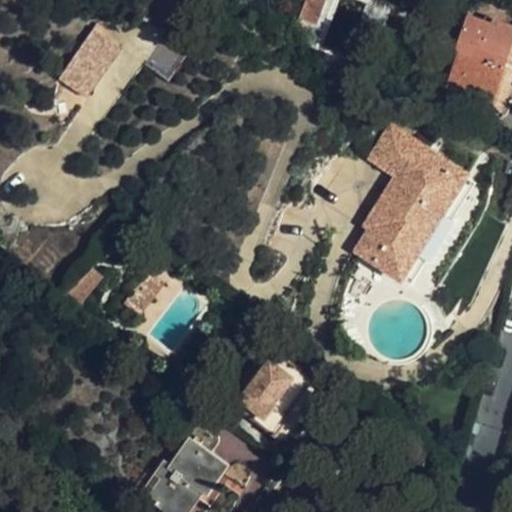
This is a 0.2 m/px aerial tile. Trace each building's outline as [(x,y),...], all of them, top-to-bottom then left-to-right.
[(304,0),(304,4),(299,18),(318,24),(326,0),(304,0)] [(385,4),(373,0),(367,0),(367,3),(348,55),(347,59),(363,65),(371,44),(377,36),(377,25),(385,4)] [(440,2),(434,0),(425,0),(418,21),(431,26),(440,2)] [(294,16),(299,18),(304,4),(298,2),(294,16)] [(511,24),(487,17),(485,23),(467,17),(456,51),(459,52),(446,90),(448,91),(460,95),(493,106),(510,106),(511,100),(511,24)] [(117,44),(94,27),(65,69),(88,86),(117,44)] [(460,95),(448,91),(447,96),(459,100),(460,95)] [(467,176),(392,128),(372,159),(401,176),(370,225),(374,228),(360,250),(402,277),(417,254),(412,251),(439,209),(443,212),(467,176)] [(266,242),(288,256),(315,213),(290,205),(266,242)] [(103,276),(86,263),(65,290),(81,303),(103,276)] [(163,284),(146,272),(123,302),(140,315),(163,284)] [(262,366),(235,403),(289,443),(309,416),(306,414),(326,387),(275,348),(269,357),(262,353),(256,361),(262,366)] [(150,500),(165,511),(177,511),(197,487),(207,494),(231,462),(193,435),(172,463),(164,459),(153,474),(164,482),(150,500)] [(140,492),(150,500),(164,482),(153,474),(140,492)] [(197,487),(177,511),(194,511),(207,494),(197,487)]
